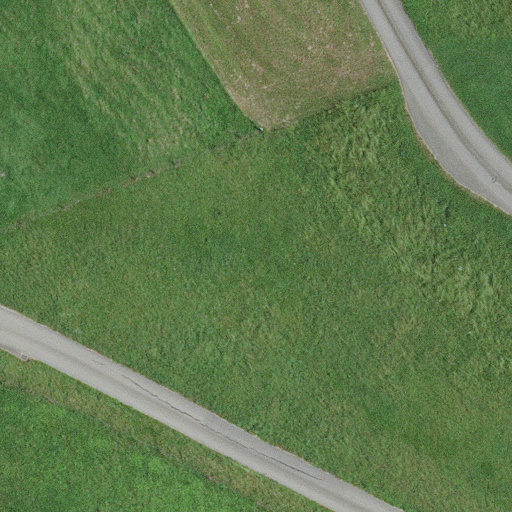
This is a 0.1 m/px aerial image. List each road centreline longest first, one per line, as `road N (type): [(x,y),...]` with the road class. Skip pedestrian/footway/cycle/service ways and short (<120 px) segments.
road 1 (track): [(0,325),(374,511)]
road 2 (track): [(511,191),(459,134),(379,0)]
